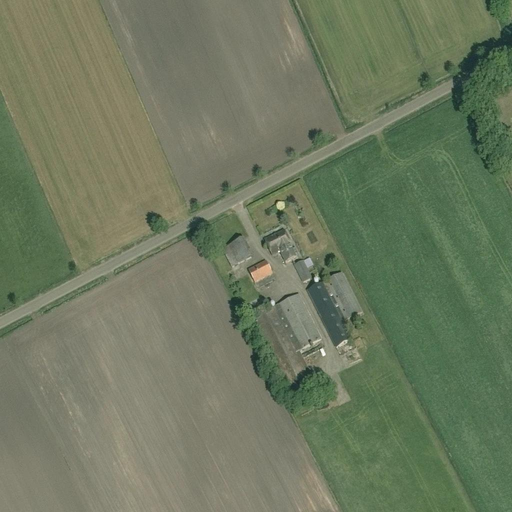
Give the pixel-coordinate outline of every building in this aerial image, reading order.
[(284,231),(264,241),(272,257),(280,253),(286,264),(297,258),(291,247),(292,246),(284,231)] [(251,259),(242,241),(223,250),(232,268),(251,259)] [(272,274),(266,262),(249,271),(255,283),(272,274)] [(303,262),(294,266),(303,284),(312,279),(303,262)] [(308,291),(336,349),(352,341),(344,323),(361,314),(341,274),(308,291)] [(316,392),(309,378),(310,377),(298,352),(321,340),(298,296),(254,318),(296,402),(316,392)] [(338,394),(341,402),(350,398),(347,391),(338,394)]
